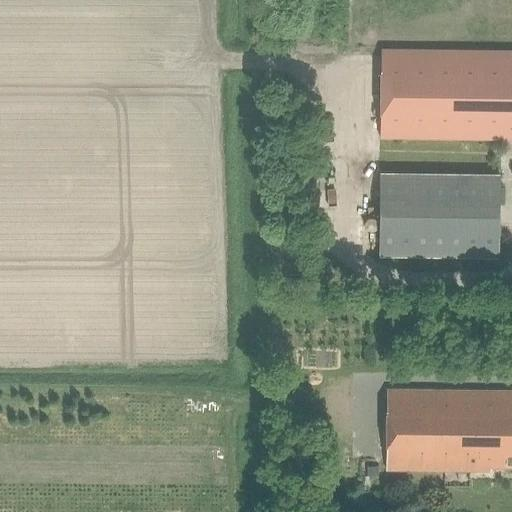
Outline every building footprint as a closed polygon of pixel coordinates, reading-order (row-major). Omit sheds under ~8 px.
[(511,51),(381,51),(380,138),(511,139),(511,51)] [(499,257),(500,177),(380,175),(379,255),(499,257)] [(511,468),(511,392),(387,391),(386,471),(491,472),(491,468),(511,468)] [(367,467),(367,477),(375,477),(376,467),(367,467)] [(361,477),(361,492),(369,492),(369,477),(361,477)]
